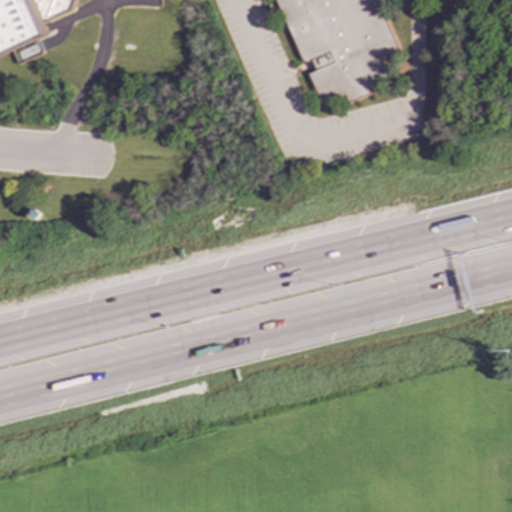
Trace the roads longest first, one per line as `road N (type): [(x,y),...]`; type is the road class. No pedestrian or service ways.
road 1 (motorway): [(511,212),(0,340)]
road 2 (motorway): [(0,397),(511,271)]
